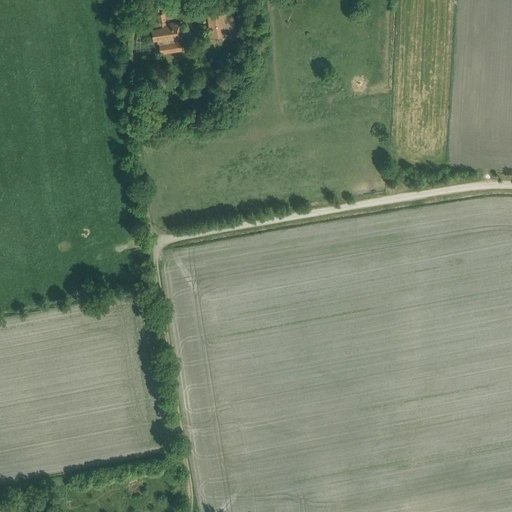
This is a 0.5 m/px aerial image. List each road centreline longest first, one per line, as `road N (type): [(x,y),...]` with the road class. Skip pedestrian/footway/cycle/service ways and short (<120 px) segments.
road 1 (track): [(511,185),(150,242)]
road 2 (track): [(188,511),(150,242)]
road 3 (track): [(127,0),(124,47),(150,242)]
